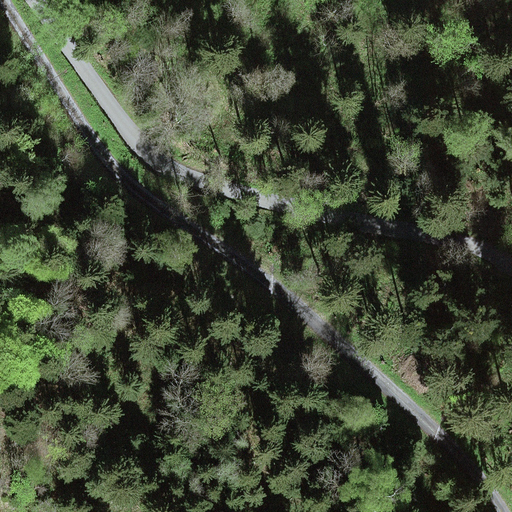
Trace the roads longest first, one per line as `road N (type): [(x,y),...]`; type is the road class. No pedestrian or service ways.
road 1 (track): [(506,511),(486,476),(300,299),(119,165),(3,0)]
road 2 (unclassified): [(511,264),(453,237),(280,203),(196,177),(139,146),(34,0)]
